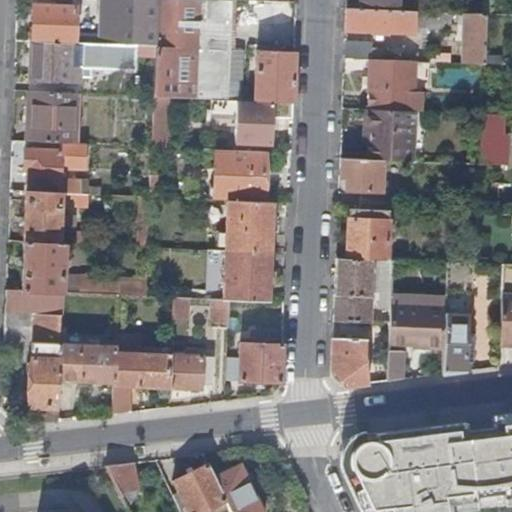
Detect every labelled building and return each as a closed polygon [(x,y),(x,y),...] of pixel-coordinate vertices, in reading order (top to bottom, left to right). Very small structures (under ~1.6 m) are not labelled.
[(136,46),(156,47),(157,0),(102,0),(100,45),(136,46)] [(228,0),(157,0),(156,47),(154,97),(171,98),(212,100),(228,100),(229,87),(231,0),(228,0)] [(259,0),(245,1),(246,23),(291,20),(290,0),(259,0)] [(407,0),(407,12),(422,13),(422,0),(407,0)] [(33,6),(32,42),(74,43),(75,8),(33,6)] [(452,14),(422,13),(407,12),(346,10),(345,31),(372,33),(372,35),(388,36),(388,33),(413,34),(413,27),(451,29),(452,14)] [(484,65),(485,15),(463,14),(462,64),(484,65)] [(30,92),(78,94),(80,94),(81,77),(91,77),(91,68),(135,71),(136,46),(100,45),(74,43),(32,42),(30,92)] [(372,43),(344,42),(344,59),(369,60),(383,61),(384,51),(371,50),(372,43)] [(257,53),(254,101),(272,102),(292,103),(294,55),(257,53)] [(383,61),(369,60),(367,110),(415,112),(422,112),(422,88),(429,88),(430,63),(427,63),(383,61)] [(228,100),(241,101),(242,88),(229,87),(228,100)] [(76,144),(78,94),(30,92),(28,142),(76,144)] [(170,128),(171,98),(154,97),(153,128),(170,128)] [(271,119),(291,120),(292,103),(272,102),(272,106),(237,104),(235,143),(270,145),(271,119)] [(366,160),(383,161),(413,162),(415,112),(367,110),(363,109),(363,130),(368,130),(367,143),(366,160)] [(481,115),(479,165),(479,170),(500,171),(502,116),(481,115)] [(170,128),(153,128),(152,148),(169,148),(170,128)] [(27,170),(26,192),(60,194),(75,194),(80,195),(81,181),(60,180),(61,152),(26,150),(25,170),(27,170)] [(265,153),(216,150),(214,200),(227,201),(263,202),(265,153)] [(359,209),(388,210),(404,211),(405,201),(389,200),(389,193),(382,192),(383,161),(366,160),(340,159),(339,178),(345,177),(345,191),(360,192),(359,209)] [(445,174),(479,176),(479,170),(479,165),(445,164),(445,174)] [(59,244),(60,194),(26,192),(24,242),(59,244)] [(87,204),(88,195),(80,195),(75,194),(75,204),(87,204)] [(272,218),(273,203),(263,202),(227,201),(226,232),(217,231),(216,250),(271,252),(271,234),(278,234),(279,218),(272,218)] [(386,261),(388,210),(359,209),(348,209),(346,259),(372,260),(379,260),(386,261)] [(64,244),(59,244),(24,242),(22,292),(62,294),(64,244)] [(216,250),(209,250),(207,300),(217,301),(230,301),(268,303),(269,288),(276,288),(277,273),(270,273),(271,252),(216,250)] [(369,323),(372,260),(346,259),(336,259),(334,321),(369,323)] [(391,261),(386,261),(379,260),(378,297),(390,297),(391,261)] [(475,295),(476,265),(449,264),(447,299),(446,308),(444,350),(443,375),(472,372),(472,364),(467,364),(470,295),(475,295)] [(119,296),(146,297),(146,283),(120,282),(119,296)] [(64,294),(62,294),(22,292),(7,291),(6,313),(63,315),(64,294)] [(390,306),(446,308),(447,299),(390,297),(390,306)] [(511,298),(503,298),(501,341),(511,341),(511,298)] [(193,299),(175,299),(174,320),(192,321),(193,299)] [(230,301),(217,301),(215,329),(228,329),(230,301)] [(444,350),(446,308),(390,306),(389,345),(412,346),(422,346),(422,349),(444,350)] [(35,335),(62,336),(63,315),(6,313),(5,334),(35,335)] [(326,322),(326,336),(358,337),(359,323),(326,322)] [(333,339),(331,377),(344,387),(370,384),(366,357),(367,335),(358,334),(358,340),(333,339)] [(31,425),(58,422),(60,380),(62,338),(62,336),(35,335),(31,425)] [(141,337),(117,336),(117,343),(117,354),(141,355),(141,337)] [(74,338),(62,338),(60,380),(116,383),(117,354),(117,343),(98,342),(98,349),(91,349),(74,348),(74,338)] [(241,360),(227,359),(226,380),(240,381),(240,382),(282,384),(283,346),(241,344),(241,360)] [(405,352),(389,352),(388,382),(404,380),(405,352)] [(117,354),(116,383),(115,386),(170,388),(172,356),(141,355),(117,354)] [(215,358),(172,356),(170,388),(201,389),(202,387),(211,388),(214,386),(215,358)] [(511,511),(511,417),(495,419),(496,428),(483,429),(468,431),(468,422),(377,434),(369,437),(361,440),(354,447),(349,453),(345,460),(342,466),(364,511),(452,511),(452,506),(477,504),(476,498),(504,496),(504,501),(511,499),(511,511)] [(134,463),(105,467),(118,492),(136,490),(134,463)] [(201,511),(212,507),(225,501),(215,479),(209,464),(173,482),(178,494),(173,497),(179,511),(201,511)] [(225,501),(228,508),(230,511),(263,511),(242,467),(215,479),(225,501)] [(214,511),(218,511),(228,508),(225,501),(212,507),(214,511)]
